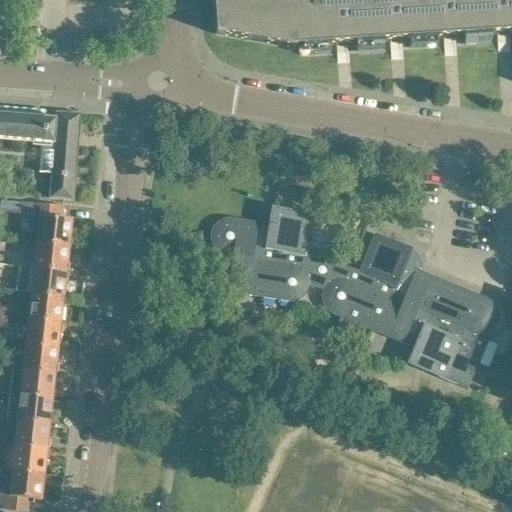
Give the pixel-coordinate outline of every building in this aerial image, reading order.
[(511,0),(213,0),(216,36),(293,50),(511,34),(511,0)] [(43,130),(45,112),(0,108),(0,139),(41,143),(47,144),(48,131),(43,130)] [(74,202),(81,115),(56,113),(56,119),(45,118),(46,112),(45,112),(43,130),(48,131),(47,144),(41,143),(41,151),(55,153),(53,173),(52,199),(51,200),(74,202)] [(62,220),(63,207),(20,203),(18,213),(34,215),(32,233),(39,234),(38,244),(69,247),(71,221),(62,220)] [(211,235),(210,238),(211,241),(211,245),(213,248),(215,250),(217,253),(220,255),(223,256),(226,257),(233,258),(228,293),(288,303),(292,303),(296,303),(299,302),(302,300),(305,298),(307,295),(309,291),(310,288),(324,292),(324,293),(323,295),(323,296),(323,299),(323,302),(324,304),(325,307),(325,308),(326,309),(327,310),(328,311),(329,312),(330,313),(331,314),(416,349),(409,365),(446,381),(458,386),(467,390),(483,352),(487,343),(477,339),(475,334),(478,336),(481,336),(483,335),(486,335),(489,334),(491,332),(493,330),(495,328),(496,326),(497,323),(498,321),(498,318),(498,315),(498,312),(497,310),(495,307),(494,305),(492,303),(489,301),(487,300),(480,297),(406,266),(412,251),(375,235),(359,275),(331,261),(318,258),(306,256),(313,215),(272,208),(269,225),(232,220),(229,219),(225,220),(222,221),(219,222),(217,224),(214,227),(212,230),(211,233),(211,234),(211,235)] [(66,272),(69,247),(38,244),(35,269),(66,272)] [(19,267),(16,293),(20,293),(32,294),(63,298),(66,272),(35,269),(19,267)] [(60,323),(63,298),(32,294),(20,293),(17,318),(29,320),(60,323)] [(58,348),(60,323),(29,320),(27,345),(58,348)] [(55,373),(58,348),(27,345),(24,370),(55,373)] [(52,399),(55,373),(24,370),(13,369),(10,395),(52,399)] [(49,425),(52,399),(10,395),(7,420),(49,425)] [(47,450),(49,425),(7,420),(4,446),(15,447),(16,447),(47,450)] [(44,475),(47,450),(16,447),(15,447),(13,471),(13,472),(44,475)] [(41,501),(44,475),(13,472),(13,471),(0,470),(0,473),(0,510),(15,511),(29,511),(31,500),(41,501)]
